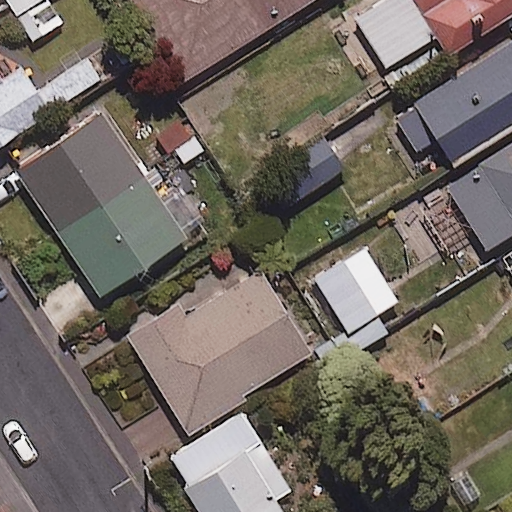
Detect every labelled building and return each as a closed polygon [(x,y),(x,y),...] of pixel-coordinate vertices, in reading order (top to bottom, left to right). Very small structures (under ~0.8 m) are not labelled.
[(0,0),(0,9),(7,4),(14,16),(40,0),(0,0)] [(265,30),(245,0),(137,0),(187,79),(265,30)] [(245,0),(265,30),(312,0),(245,0)] [(511,12),(511,0),(374,0),(351,15),(384,68),(435,36),(447,54),(511,12)] [(511,126),(511,39),(396,115),(418,148),(429,141),(448,168),(511,126)] [(98,78),(84,58),(43,88),(56,107),(98,78)] [(17,63),(0,74),(0,144),(49,111),(17,63)] [(187,237),(101,111),(15,170),(101,296),(187,237)] [(155,162),(170,151),(185,170),(208,153),(181,116),(160,132),(142,145),(155,162)] [(344,169),(323,136),(263,175),(285,208),(344,169)] [(511,144),(446,187),(487,249),(511,232),(511,144)] [(314,278),(348,331),(332,341),(344,359),(359,350),(387,332),(376,314),(397,301),(364,247),(314,278)] [(310,352),(258,271),(188,316),(180,303),(126,337),(186,431),(310,352)] [(241,412),(167,457),(200,511),(280,511),(273,499),(288,490),(241,412)]
